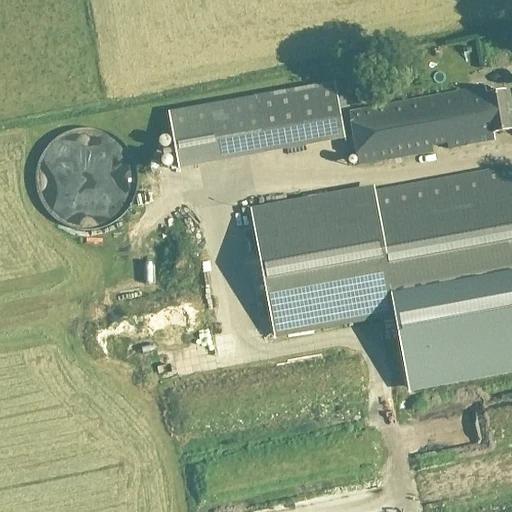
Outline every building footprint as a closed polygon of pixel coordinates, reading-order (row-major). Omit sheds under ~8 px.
[(334,84),(253,98),(167,115),(177,170),(264,154),(344,139),(334,84)] [(348,113),(357,166),(432,152),(431,147),(446,144),(447,150),(494,141),(492,133),(511,130),(504,92),(485,95),(484,88),(348,113)] [(511,290),(511,167),(373,193),(373,191),(250,214),(256,243),(247,244),(249,253),(257,251),(272,334),(511,290)] [(362,362),(347,362),(346,390),(361,391),(362,362)] [(164,392),(183,385),(180,376),(160,382),(164,392)] [(325,511),(374,511),(371,492),(324,499),(325,511)]
